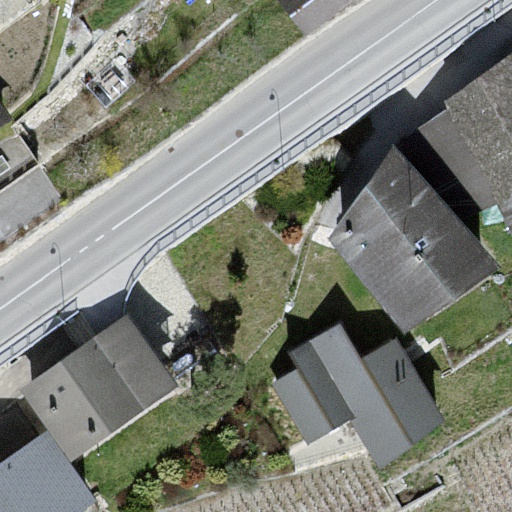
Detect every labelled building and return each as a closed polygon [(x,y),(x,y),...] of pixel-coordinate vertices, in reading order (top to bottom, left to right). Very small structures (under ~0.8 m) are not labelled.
[(343,0),(277,0),(302,32),(343,0)] [(511,40),(471,64),(442,92),(444,99),(398,141),(387,131),(321,223),(397,319),(492,247),(458,208),(491,190),(511,236),(511,40)] [(0,116),(10,110),(0,96),(0,116)] [(173,371),(126,306),(92,332),(54,349),(15,380),(64,446),(137,395),(173,371)] [(440,410),(395,332),(358,351),(336,315),(308,338),(286,346),(293,361),(270,379),(306,440),(348,415),(374,461),(440,410)] [(0,511),(52,511),(90,487),(43,423),(0,451),(0,511)]
